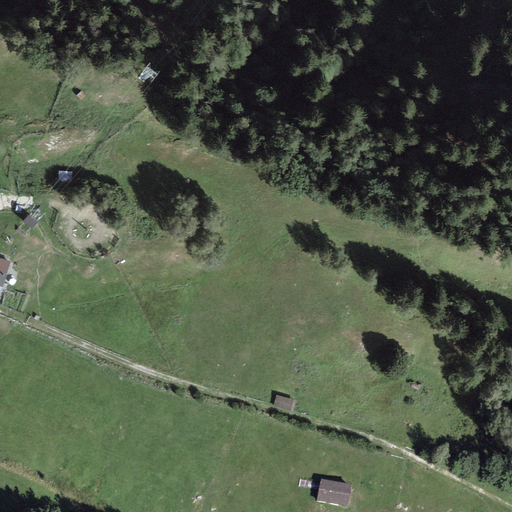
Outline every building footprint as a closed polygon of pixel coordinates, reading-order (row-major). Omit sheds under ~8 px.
[(48,204),(40,198),(33,209),(41,215),(48,204)] [(35,224),(27,217),(23,222),(31,229),(35,224)] [(0,241),(0,287),(8,290),(21,249),(0,241)] [(303,379),(287,374),(279,398),(296,403),(303,379)] [(348,511),(354,490),(323,483),(316,510),(323,511),(348,511)]
